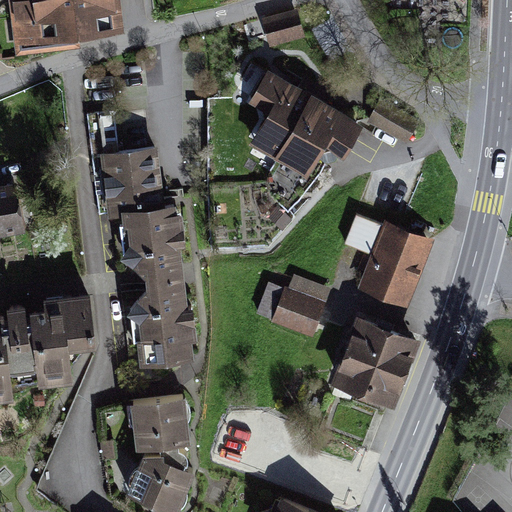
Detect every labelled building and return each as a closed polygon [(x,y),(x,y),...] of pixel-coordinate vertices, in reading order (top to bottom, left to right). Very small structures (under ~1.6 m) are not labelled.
[(9,0),(10,44),(69,44),(69,33),(122,23),(118,0),(9,0)] [(301,13),(270,23),(277,45),(308,35),(301,13)] [(290,130),(309,98),(266,72),(247,105),(269,118),(251,148),(272,161),(290,130)] [(309,98),(290,130),(327,152),(348,163),(367,131),(309,98)] [(422,124),(387,106),(376,127),(412,144),(422,124)] [(290,130),(272,161),(309,182),(327,152),(290,130)] [(156,143),(106,151),(112,213),(134,211),(138,265),(157,265),(160,286),(140,306),(142,360),(167,362),(204,357),(188,200),(165,205),(156,143)] [(10,177),(0,178),(0,223),(18,220),(10,177)] [(390,231),(359,218),(348,243),(378,255),(365,285),(413,306),(442,237),(395,218),(390,231)] [(270,315),(284,285),(271,279),(257,309),(270,315)] [(40,294),(0,298),(0,381),(3,381),(2,371),(57,365),(55,341),(89,337),(84,282),(39,287),(40,294)] [(328,305),(290,288),(275,322),(313,339),(328,305)] [(425,338),(373,315),(344,379),(396,402),(425,338)] [(183,395),(133,402),(137,452),(190,444),(183,395)] [(182,511),(200,468),(163,460),(140,459),(124,499),(150,511),(182,511)] [(326,511),(286,496),(280,511),(326,511)]
